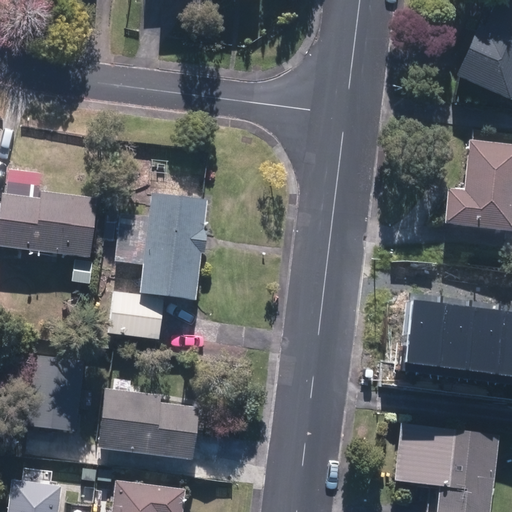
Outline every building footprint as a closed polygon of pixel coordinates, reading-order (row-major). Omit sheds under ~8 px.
[(511,0),(499,0),(488,27),(478,23),(456,77),(511,100),(511,98),(511,0)] [(489,230),(511,231),(511,145),(468,143),(465,192),(447,191),(445,224),(490,227),(489,230)] [(0,247),(21,249),(20,252),(94,256),(97,199),(39,196),(2,194),(2,200),(0,199),(0,247)] [(151,216),(117,214),(115,262),(141,263),(140,296),(198,298),(200,254),(205,254),(206,230),(203,230),(204,201),(152,199),(151,216)] [(511,282),(510,282),(510,278),(461,276),(460,293),(458,292),(457,321),(459,321),(459,331),(464,331),(463,351),(457,351),(455,371),(461,372),(461,377),(511,379),(511,282)] [(159,340),(160,317),(113,315),(113,338),(159,340)] [(88,361),(30,355),(23,426),(81,432),(88,361)] [(162,403),(162,396),(148,395),(148,392),(105,388),(100,447),(111,448),(111,451),(134,453),(194,457),(198,413),(194,412),(195,405),(162,403)] [(489,511),(499,435),(401,423),(394,480),(439,486),(435,511),(489,511)] [(57,511),(60,483),(11,478),(8,511),(57,511)] [(184,511),(186,488),(143,485),(144,481),(113,479),(110,511),(184,511)]
